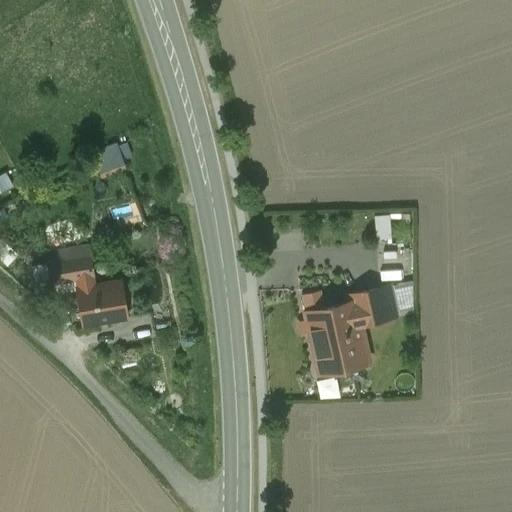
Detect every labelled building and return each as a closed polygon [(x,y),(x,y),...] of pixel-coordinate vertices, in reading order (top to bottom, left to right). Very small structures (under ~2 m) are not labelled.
[(0,174),(0,189),(14,183),(9,171),(0,174)] [(378,212),(379,236),(412,235),(412,211),(378,212)] [(90,255),(47,262),(51,282),(77,278),(79,288),(94,285),(92,275),(94,275),(90,255)] [(79,288),(77,288),(83,323),(99,320),(100,322),(111,320),(111,318),(126,316),(120,281),(94,285),(79,288)] [(383,286),(349,294),(351,300),(370,296),(373,312),(358,316),(362,330),(363,330),(361,323),(389,316),(383,286)] [(351,300),(305,311),(319,372),(369,361),(362,330),(358,316),(373,312),(370,296),(351,300)] [(340,376),(320,377),(321,397),(341,396),(340,376)]
